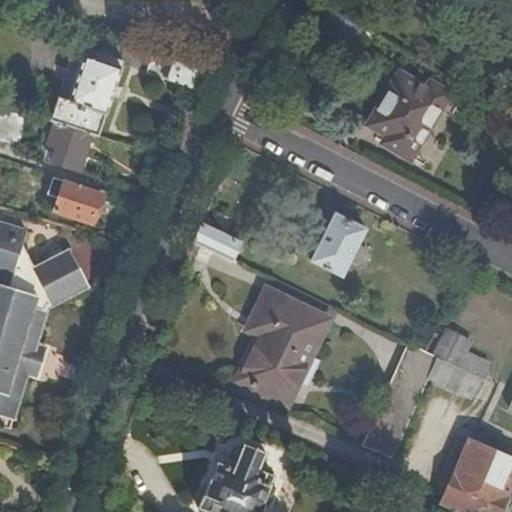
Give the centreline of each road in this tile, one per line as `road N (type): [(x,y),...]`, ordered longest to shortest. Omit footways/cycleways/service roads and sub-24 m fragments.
road 1 (residential): [(70,511),(137,296),(220,107)]
road 2 (residential): [(220,107),(511,256)]
